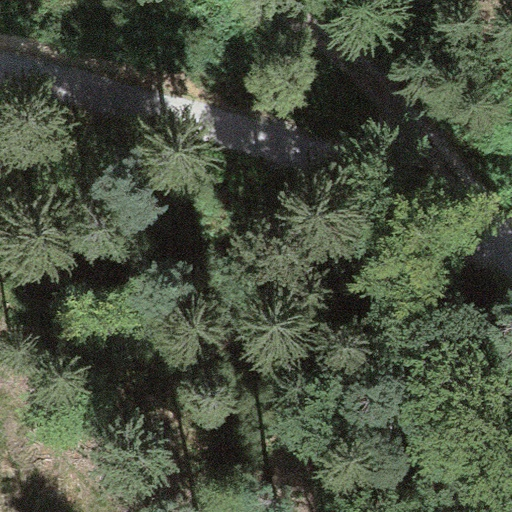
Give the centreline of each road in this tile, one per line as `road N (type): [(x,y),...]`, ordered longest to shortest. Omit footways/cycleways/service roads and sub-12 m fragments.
road 1 (track): [(470,213),(211,124),(0,70)]
road 2 (track): [(511,253),(470,213),(372,73),(282,0)]
